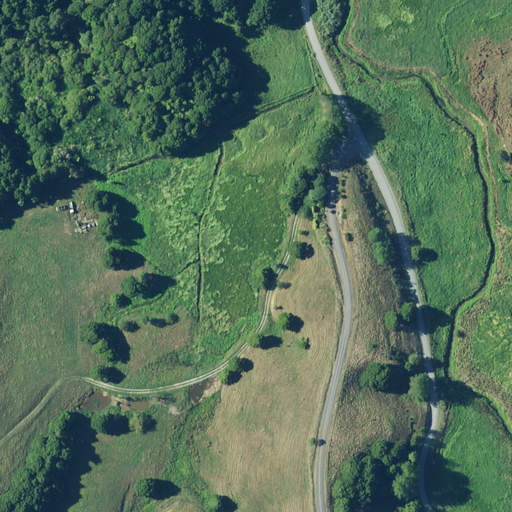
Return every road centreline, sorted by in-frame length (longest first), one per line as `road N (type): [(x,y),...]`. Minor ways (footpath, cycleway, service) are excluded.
road 1 (unclassified): [(327,511),(327,457),(353,300),(333,209),(337,166),(360,145)]
road 2 (unclassified): [(433,511),(424,484),(435,411),(421,311),(360,145)]
road 3 (unclassified): [(360,145),(308,35),(307,0)]
